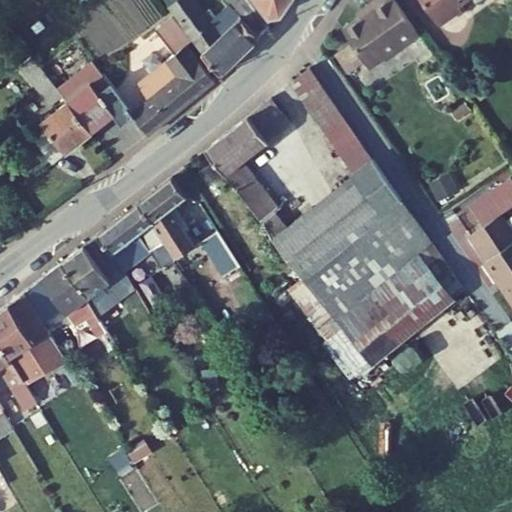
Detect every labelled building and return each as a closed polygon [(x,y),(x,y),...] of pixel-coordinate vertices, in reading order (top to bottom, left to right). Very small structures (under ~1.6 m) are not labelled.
[(81,60),(103,87),(123,71),(103,46),(126,27),(153,61),(110,96),(130,120),(170,89),(201,63),(155,0),(147,0),(78,56),(81,60)] [(255,16),(243,0),(220,0),(223,4),(202,21),(185,0),(183,0),(168,12),(206,59),(255,16)] [(373,68),(424,37),(424,36),(400,0),(385,0),(373,8),(376,14),(349,31),(357,44),(341,54),(353,73),(370,62),(373,68)] [(422,0),(434,19),(458,5),(455,0),(422,0)] [(81,60),(52,84),(77,115),(106,91),(103,87),(81,60)] [(287,296),(305,321),(433,252),(311,66),(287,86),(354,188),(288,231),(278,215),(282,212),(248,164),(271,145),(250,116),(209,150),(263,227),(276,249),(302,285),(287,296)] [(50,137),(77,115),(52,84),(25,106),(50,137)] [(201,246),(178,208),(197,194),(183,174),(147,201),(169,236),(182,257),(201,246)] [(511,185),(507,178),(490,189),(502,208),(511,201),(511,185)] [(147,201),(108,229),(122,248),(143,232),(153,247),(169,236),(147,201)] [(470,267),(468,268),(499,318),(511,310),(511,255),(489,219),(454,242),(470,267)] [(105,231),(68,259),(92,296),(119,338),(130,330),(100,288),(129,268),(105,231)] [(200,242),(208,252),(224,243),(217,231),(200,242)] [(224,243),(208,252),(222,275),(239,267),(224,243)] [(305,321),(349,385),(465,302),(433,252),(305,321)] [(92,296),(68,259),(47,274),(71,310),(92,296)] [(66,359),(52,338),(25,296),(0,314),(0,344),(27,387),(66,359)] [(511,322),(511,321),(497,330),(511,352),(511,322)] [(40,407),(0,345),(0,374),(27,416),(40,407)] [(0,435),(11,429),(0,411),(0,435)]
